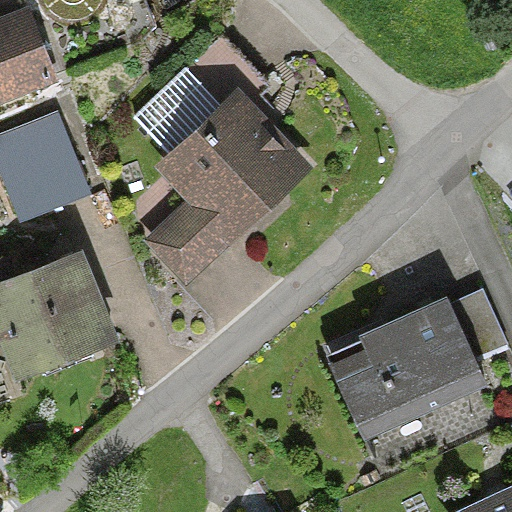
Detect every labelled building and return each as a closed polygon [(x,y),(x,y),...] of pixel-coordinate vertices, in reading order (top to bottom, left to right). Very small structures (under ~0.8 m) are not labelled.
[(0,97),(49,78),(24,14),(0,23),(0,97)] [(180,275),(296,167),(234,101),(170,161),(169,175),(203,211),(159,253),(180,275)] [(72,194),(46,122),(0,138),(0,159),(19,213),(72,194)] [(0,326),(18,371),(103,337),(72,259),(0,287),(0,326)] [(481,384),(443,301),(324,355),(361,438),(481,384)] [(511,511),(511,494),(474,511),(511,511)]
